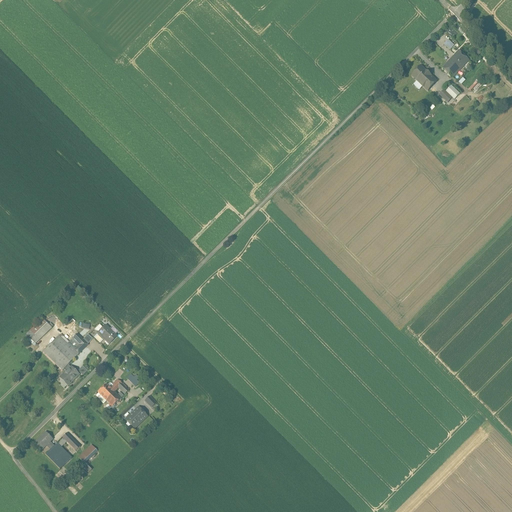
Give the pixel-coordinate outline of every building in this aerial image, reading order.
[(444,44),(450,49),(455,45),(449,39),(444,44)] [(468,60),(459,50),(452,57),(462,66),(468,60)] [(452,57),(443,67),(452,76),(462,66),(452,57)] [(436,80),(421,66),(412,75),(427,89),(436,80)] [(452,96),(444,89),(439,93),(447,101),(452,96)] [(52,329),(42,319),(30,332),(39,341),(52,329)] [(117,337),(105,326),(103,329),(100,325),(95,330),(99,332),(97,334),(102,340),(104,339),(110,344),(117,337)] [(39,341),(30,332),(26,336),(35,345),(39,341)] [(67,344),(59,336),(43,352),(62,371),(64,370),(68,366),(78,355),(88,345),(77,334),(73,338),(80,345),(74,351),(67,344)] [(93,339),(88,335),(84,339),(88,344),(93,339)] [(80,345),(73,338),(67,344),(74,351),(80,345)] [(71,367),(70,368),(68,366),(64,370),(66,372),(60,379),(68,387),(70,384),(70,383),(76,378),(79,375),(71,367)] [(83,367),(78,371),(83,376),(87,372),(83,367)] [(53,374),(45,381),(48,384),(55,377),(53,374)] [(122,385),(118,380),(112,386),(113,387),(111,389),(112,390),(114,392),(118,388),(125,395),(129,391),(122,385)] [(106,385),(98,393),(98,394),(96,396),(100,401),(103,398),(103,399),(112,390),(111,389),(106,385)] [(114,392),(112,390),(103,399),(109,404),(108,405),(111,409),(121,399),(114,392)] [(152,408),(157,403),(150,396),(144,401),(152,408)] [(138,408),(125,420),(134,429),(147,417),(138,408)] [(52,440),(46,433),(34,444),(41,451),(46,445),(51,450),(54,447),(50,442),(52,440)] [(80,448),(67,434),(62,438),(63,438),(67,442),(76,452),(80,448)] [(51,450),(45,456),(60,470),(72,458),(61,447),(67,442),(63,438),(51,450)] [(92,445),(79,457),(83,462),(96,449),(92,445)] [(96,449),(83,462),(87,466),(91,470),(104,458),(96,449)]
